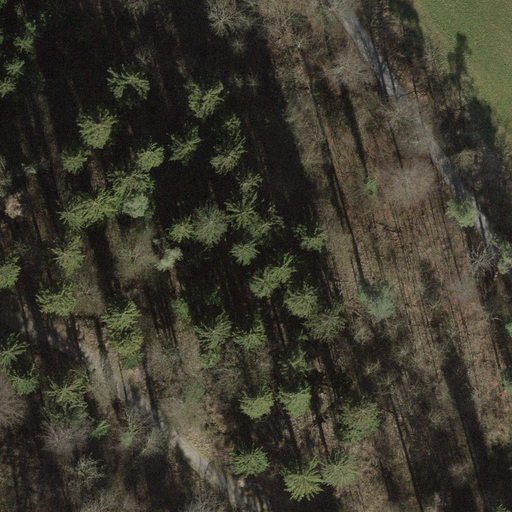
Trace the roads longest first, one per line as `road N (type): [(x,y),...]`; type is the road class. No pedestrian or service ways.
road 1 (track): [(332,0),(511,275)]
road 2 (track): [(246,511),(81,348),(0,313)]
